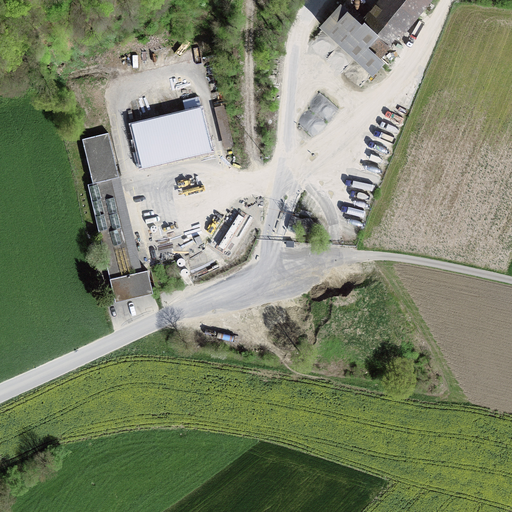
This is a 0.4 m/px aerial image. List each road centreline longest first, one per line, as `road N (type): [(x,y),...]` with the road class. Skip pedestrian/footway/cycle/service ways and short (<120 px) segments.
road 1 (unclassified): [(0,392),(281,258),(402,257),(511,280)]
road 2 (track): [(254,0),(256,163),(278,190),(299,182),(325,196),(354,188),(448,0)]
road 3 (track): [(308,0),(288,60),(288,151)]
